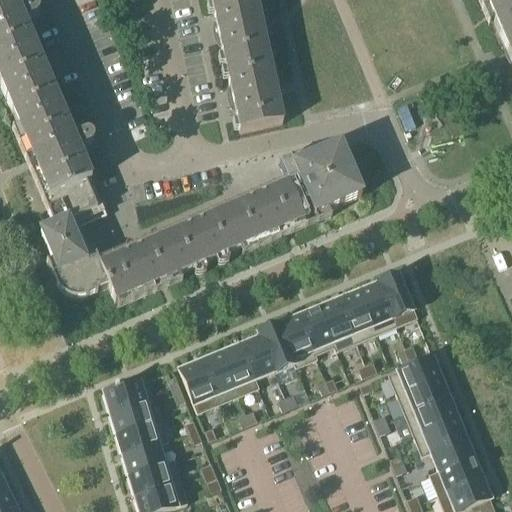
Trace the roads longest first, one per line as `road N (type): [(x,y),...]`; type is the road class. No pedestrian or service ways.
road 1 (residential): [(189,161),(359,124),(386,129),(417,192),(430,200),(511,175)]
road 2 (residential): [(59,0),(126,163),(136,169),(189,161)]
road 3 (residential): [(189,161),(153,0)]
road 4 (residential): [(51,511),(0,402)]
